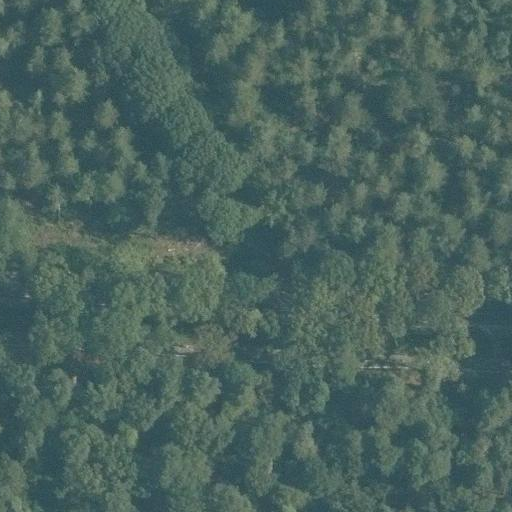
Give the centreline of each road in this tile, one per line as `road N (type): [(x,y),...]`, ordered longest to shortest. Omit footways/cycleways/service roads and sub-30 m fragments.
road 1 (secondary): [(511,316),(0,286)]
road 2 (track): [(216,95),(344,295),(511,302)]
road 3 (track): [(511,70),(216,95),(174,25)]
road 4 (track): [(139,48),(318,305)]
road 5 (track): [(425,511),(502,315)]
